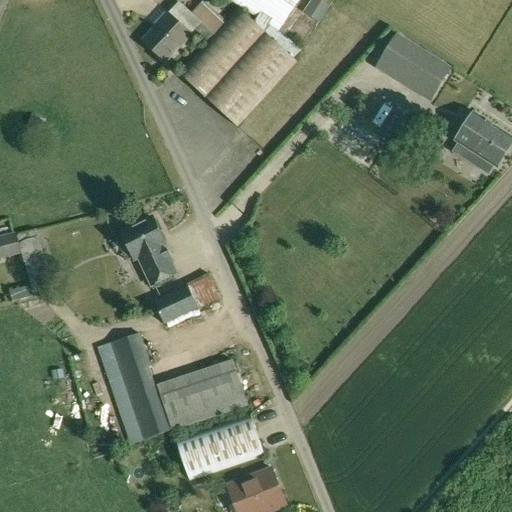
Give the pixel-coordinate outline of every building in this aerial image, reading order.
[(168,14),(143,41),(165,62),(190,35),(190,34),(194,30),(207,41),(178,72),(237,127),(297,62),(264,31),(268,25),(278,32),(293,11),(302,17),(304,14),(319,24),(330,7),(319,0),(228,0),(257,18),(255,22),(238,6),(223,22),(201,2),(192,13),(179,2),(168,14)] [(299,52),(320,40),(309,22),(288,35),(299,52)] [(397,37),(381,64),(433,96),(449,70),(397,37)] [(402,101),(403,85),(376,83),(375,99),(402,101)] [(457,141),(497,167),(511,143),(511,139),(474,115),(457,141)] [(377,152),(366,164),(384,180),(395,168),(377,152)] [(301,176),(309,190),(339,172),(331,159),(301,176)] [(117,239),(127,260),(133,257),(134,260),(138,258),(152,286),(177,274),(163,245),(164,244),(155,225),(154,221),(153,219),(140,225),(123,233),(124,235),(117,239)] [(0,258),(19,255),(19,251),(15,237),(14,233),(0,236),(0,258)] [(15,237),(19,251),(30,288),(31,291),(53,284),(37,236),(36,236),(36,233),(15,237)] [(154,301),(165,325),(220,298),(208,273),(186,284),(187,286),(154,301)] [(29,287),(8,292),(10,302),(31,298),(29,287)] [(142,334),(113,344),(146,440),(168,433),(146,369),(153,367),(145,343),(142,334)] [(157,385),(172,432),(248,406),(232,360),(157,385)] [(174,439),(187,481),(265,456),(251,413),(174,439)] [(268,511),(286,505),(271,469),(228,487),(238,511),(268,511)]
